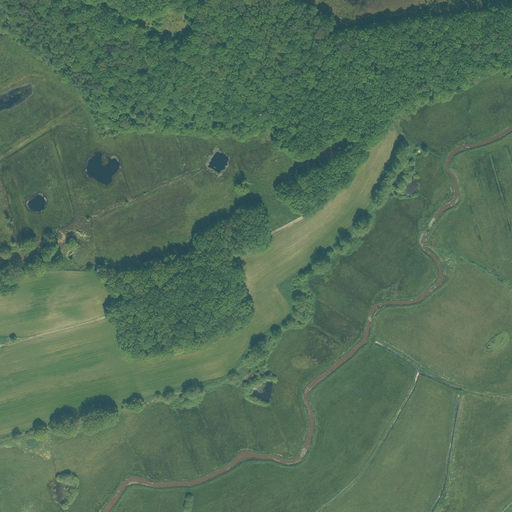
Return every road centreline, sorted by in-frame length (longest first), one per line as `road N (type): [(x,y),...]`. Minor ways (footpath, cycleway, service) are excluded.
road 1 (track): [(0,344),(102,316),(203,257),(297,219),(351,172),(389,115)]
road 2 (track): [(511,54),(389,115)]
